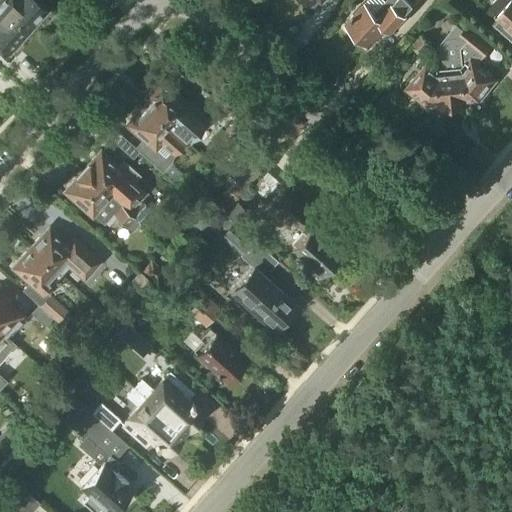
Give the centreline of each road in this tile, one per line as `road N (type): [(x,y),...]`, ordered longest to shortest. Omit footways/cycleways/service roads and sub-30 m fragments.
road 1 (residential): [(450,237),(198,9),(162,0)]
road 2 (residential): [(206,511),(450,237)]
road 3 (residential): [(150,0),(0,168)]
road 4 (track): [(511,365),(411,281)]
